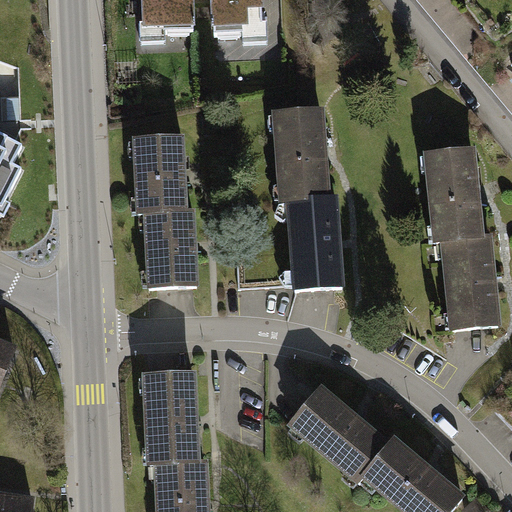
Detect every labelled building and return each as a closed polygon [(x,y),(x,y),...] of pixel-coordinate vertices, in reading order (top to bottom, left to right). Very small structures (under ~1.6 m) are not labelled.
[(140,0),(142,46),(198,44),(197,6),(209,5),(210,41),(264,40),(262,0),(140,0)] [(328,117),(273,121),(279,213),(287,212),(293,298),(347,295),(341,204),(334,204),(328,117)] [(11,163),(20,144),(0,134),(0,203),(3,206),(22,168),(11,163)] [(183,146),(132,148),(135,225),(143,224),(145,301),(197,299),(195,222),(185,222),(183,146)] [(484,236),(476,147),(420,152),(428,242),(439,241),(447,328),(503,323),(495,235),(484,236)] [(0,390),(15,358),(0,350),(0,390)] [(190,457),(188,368),(131,370),(134,461),(146,461),(147,511),(203,511),(202,456),(190,457)] [(396,511),(436,511),(453,493),(384,433),(378,441),(310,382),(276,421),(345,480),(351,473),(396,511)] [(0,511),(32,511),(33,506),(0,502),(0,511)]
